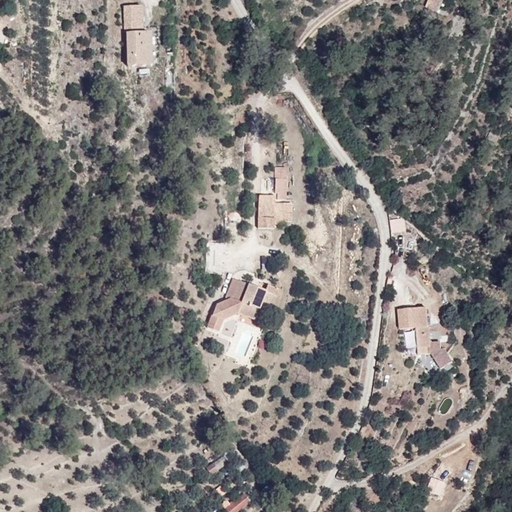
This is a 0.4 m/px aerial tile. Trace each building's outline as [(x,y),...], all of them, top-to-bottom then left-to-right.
[(437,15),(440,10),(445,4),(439,0),(431,0),(427,7),(433,11),(437,15)] [(143,12),(126,12),(126,39),(129,39),(129,72),(154,72),(154,38),(143,38),(143,12)] [(504,138),(495,134),(491,146),(499,150),(504,138)] [(278,167),(275,199),(287,200),(290,169),(278,167)] [(276,201),(261,201),(261,236),(277,236),(277,227),(293,227),(293,209),(276,210),(276,201)] [(263,297),(234,285),(225,309),(217,312),(209,331),(218,335),(223,322),(224,323),(224,321),(226,321),(226,325),(236,321),(235,317),(238,317),(251,323),(263,297)] [(421,306),(395,309),(396,323),(397,323),(397,329),(413,328),(415,354),(429,354),(439,370),(450,363),(441,349),(437,350),(437,342),(427,343),(425,326),(423,326),(421,306)] [(425,494),(443,499),(448,482),(431,476),(425,494)] [(226,511),(241,511),(251,508),(245,493),(223,502),(226,511)]
